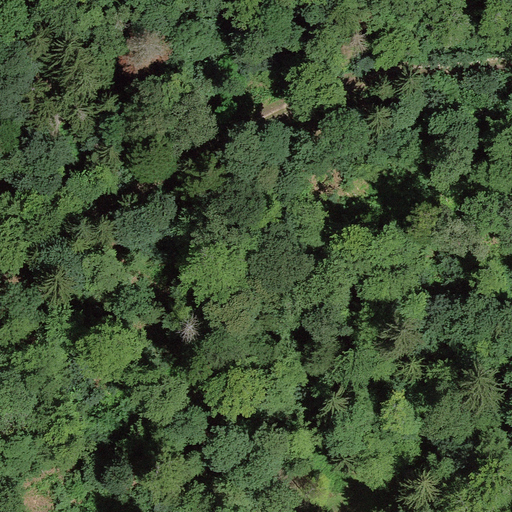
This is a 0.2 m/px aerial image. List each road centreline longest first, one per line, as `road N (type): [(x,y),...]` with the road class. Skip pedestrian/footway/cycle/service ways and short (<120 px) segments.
road 1 (track): [(0,272),(177,160),(283,109),(414,70),(511,58)]
road 2 (track): [(0,200),(122,195)]
